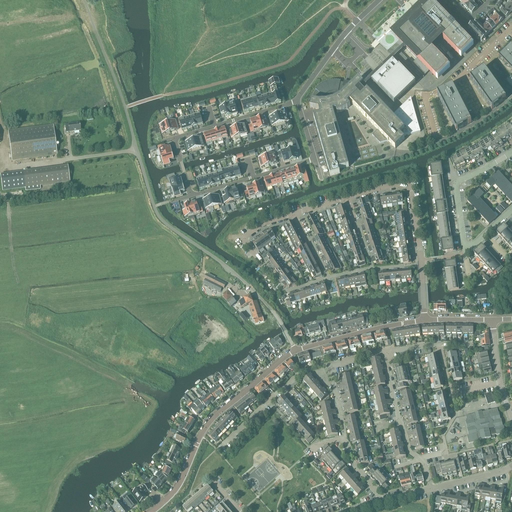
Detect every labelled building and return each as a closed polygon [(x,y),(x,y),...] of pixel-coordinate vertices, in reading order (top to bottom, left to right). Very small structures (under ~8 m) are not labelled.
[(372,35),(376,40),(375,41),(371,45),(375,49),(380,44),(395,59),(396,61),(412,77),(417,82),(428,71),(436,79),(438,81),(450,69),(448,68),(449,67),(441,59),(446,54),(452,49),(459,57),(460,57),(461,58),(473,47),(472,45),(430,1),(430,2),(428,0),(408,0),(407,1),(407,2),(405,4),(401,7),(374,33),(372,35)] [(464,6),(464,7),(468,11),(468,10),(474,5),(470,1),(464,6)] [(474,5),(468,10),(472,14),(478,8),(474,5)] [(504,8),(500,12),(506,18),(510,14),(504,8)] [(497,13),(493,17),(499,23),(499,24),(503,20),(497,13)] [(493,17),(490,21),(495,27),(499,23),(493,17)] [(490,21),(486,24),(492,30),(495,27),(490,21)] [(477,22),(473,25),(477,29),(474,31),(477,34),(483,28),(482,28),(477,22)] [(472,24),(468,28),(471,31),(470,31),(472,33),(473,32),(474,31),(477,29),(473,25),(472,24)] [(486,24),(482,28),(483,28),(488,34),(489,34),(488,34),(492,30),(486,24)] [(483,28),(477,34),(479,36),(482,34),(485,37),(488,34),(483,28)] [(479,36),(477,38),(478,40),(479,39),(482,42),(486,38),(485,37),(482,34),(479,36)] [(511,46),(510,45),(498,57),(511,70),(511,46)] [(393,61),(371,81),(394,105),(415,84),(393,61)] [(506,100),(484,69),(470,79),(492,110),(506,100)] [(355,107),(365,98),(365,97),(365,95),(365,94),(365,92),(365,91),(364,90),(363,89),(363,87),(363,86),(362,85),(364,84),(358,79),(348,88),(342,86),(344,84),(340,83),(336,82),(333,82),(329,83),(325,84),(322,86),(319,88),(316,91),(314,94),(313,97),(314,98),(313,101),(312,101),(310,108),(317,110),(319,110),(320,115),(314,117),(330,176),(340,173),(339,170),(349,167),(333,112),(336,111),(337,113),(340,112),(341,113),(347,109),(347,108),(349,106),(350,106),(348,104),(350,102),(355,107)] [(276,86),(270,87),(272,92),(272,95),(278,93),(276,86)] [(437,94),(456,131),(471,123),(452,86),(437,94)] [(272,92),(267,94),(270,106),(271,106),(275,104),(272,95),(272,92)] [(278,93),(272,95),(275,104),(281,103),(281,102),(278,93)] [(267,94),(262,95),(265,107),(270,106),(267,94)] [(256,96),(260,109),(265,107),(262,95),(257,97),(256,96)] [(256,96),(251,97),(254,109),(259,108),(260,109),(256,96)] [(251,97),(246,99),(249,111),(254,109),(251,97)] [(360,112),(377,130),(372,135),(380,143),(388,141),(395,149),(405,140),(402,137),(420,132),(411,98),(392,116),(374,98),(360,112)] [(246,99),(240,100),(244,112),(249,111),(246,99)] [(234,103),(228,104),(232,116),(238,114),(236,109),(239,108),(237,102),(234,103)] [(222,106),(219,107),(221,114),(224,113),(226,118),(232,116),(228,104),(222,106)] [(285,112),(277,114),(281,126),(285,125),(285,122),(288,122),(288,121),(285,112)] [(194,114),(197,126),(198,126),(203,124),(200,115),(199,113),(194,114)] [(194,114),(189,116),(192,127),(197,126),(194,114)] [(277,114),(269,117),(272,126),(275,125),(276,128),(281,126),(277,114)] [(189,116),(184,117),(187,129),(192,128),(192,127),(189,116)] [(184,117),(178,119),(182,131),(187,129),(184,117)] [(262,117),(256,119),(260,131),(260,130),(266,128),(269,127),(267,120),(263,121),(262,117)] [(171,119),(167,120),(170,132),(178,130),(175,120),(172,121),(171,119)] [(252,125),(248,126),(250,133),(254,132),(254,133),(260,131),(256,119),(250,120),(252,125)] [(162,124),(159,125),(162,134),(170,132),(167,120),(162,122),(162,124)] [(68,125),(69,132),(80,131),(79,123),(68,125)] [(244,124),(236,127),(240,139),(240,138),(240,136),(247,134),(244,124)] [(8,132),(12,160),(57,154),(53,126),(8,132)] [(236,127),(228,129),(231,139),(234,138),(235,140),(240,139),(236,127)] [(225,128),(219,130),(223,142),(223,141),(222,139),(228,138),(225,128)] [(500,131),(500,132),(506,141),(510,138),(511,140),(511,139),(504,129),(500,132),(500,131)] [(219,130),(214,131),(218,143),(223,142),(219,130)] [(209,133),(212,142),(217,141),(218,143),(214,131),(209,133)] [(500,132),(496,134),(503,146),(503,145),(502,144),(506,141),(500,132)] [(209,133),(204,134),(206,144),(212,142),(209,133)] [(495,135),(491,137),(498,148),(503,146),(496,134),(495,135)] [(201,137),(193,140),(197,151),(202,150),(201,148),(204,147),(201,137)] [(487,140),(494,151),(498,148),(491,137),(487,140)] [(193,140),(185,142),(188,151),(188,152),(191,151),(192,153),(197,151),(193,140)] [(483,142),(488,152),(493,149),(494,151),(487,140),(483,143),(483,142)] [(483,143),(478,145),(484,157),(485,156),(484,155),(488,152),(483,142),(482,142),(483,143)] [(164,145),(158,147),(159,150),(160,156),(159,156),(159,157),(172,153),(170,147),(165,148),(164,145)] [(478,145),(474,147),(480,159),(484,157),(478,145)] [(292,147),(286,149),(290,161),(296,160),(294,155),(298,154),(296,147),(292,148),(292,147)] [(469,150),(475,161),(480,159),(474,147),(469,150)] [(280,152),(277,153),(279,159),(282,159),(284,163),(290,161),(286,149),(280,151),(280,152)] [(465,152),(470,162),(474,160),(475,162),(475,161),(469,150),(465,152)] [(270,152),(265,154),(269,165),(277,163),(274,153),(271,154),(270,152)] [(465,152),(460,154),(465,166),(466,166),(465,164),(469,162),(470,162),(465,152),(464,152),(465,152)] [(172,153),(159,157),(161,163),(162,162),(163,165),(170,163),(171,163),(170,160),(174,159),(172,153)] [(266,156),(258,158),(261,168),(269,165),(265,154),(266,156)] [(460,155),(456,156),(461,168),(465,166),(460,154),(460,155)] [(450,159),(456,170),(456,171),(461,168),(456,156),(451,159),(451,158),(450,159)] [(237,164),(232,166),(236,178),(241,176),(238,167),(237,164)] [(70,182),(68,166),(23,172),(25,188),(25,191),(40,189),(40,186),(70,182)] [(227,168),(230,179),(236,178),(232,166),(227,168)] [(300,167),(295,169),(298,180),(304,179),(303,177),(301,170),(300,167)] [(230,179),(227,168),(222,169),(225,181),(230,180),(230,179)] [(222,169),(216,171),(220,184),(221,184),(220,183),(225,181),(222,169)] [(295,169),(290,170),(293,182),(298,180),(295,169)] [(290,170),(284,172),(288,184),(293,182),(290,170)] [(217,172),(212,173),(215,185),(220,184),(216,171),(217,172)] [(23,172),(0,175),(2,191),(25,188),(23,172)] [(284,172),(279,173),(283,186),(283,185),(288,184),(284,172)] [(212,173),(206,175),(210,187),(215,185),(212,173)] [(279,174),(274,176),(278,188),(283,186),(279,173),(279,174)] [(487,191),(495,185),(494,185),(502,177),(498,173),(483,187),(487,191)] [(201,177),(205,188),(210,187),(206,175),(201,177)] [(274,176),(269,177),(272,187),(277,186),(278,188),(274,176)] [(175,177),(169,179),(170,182),(169,182),(171,188),(183,185),(181,179),(176,180),(175,177)] [(200,177),(196,178),(196,179),(199,190),(205,188),(201,177),(200,177)] [(269,178),(264,179),(267,189),(272,187),(269,177),(269,178)] [(494,185),(495,185),(498,188),(505,181),(502,177),(494,185)] [(498,188),(501,192),(509,185),(505,181),(498,188)] [(258,183),(252,185),(256,196),(262,194),(265,193),(263,187),(260,188),(258,183)] [(183,185),(171,188),(174,197),(181,195),(180,192),(181,192),(184,191),(183,185)] [(248,191),(245,192),(247,199),(250,198),(256,196),(252,185),(246,187),(248,191)] [(501,192),(505,196),(511,188),(509,185),(501,192)] [(236,188),(230,189),(234,202),(240,200),(240,199),(243,198),(241,191),(238,192),(236,188)] [(467,202),(471,206),(479,199),(486,193),(482,188),(467,202)] [(226,196),(223,197),(225,203),(233,201),(234,202),(230,189),(224,191),(226,196)] [(218,195),(211,197),(213,207),(221,205),(221,204),(219,195),(218,195)] [(211,197),(203,200),(205,209),(213,207),(211,197)] [(358,202),(360,207),(368,204),(368,205),(370,204),(368,199),(358,202)] [(471,206),(475,210),(482,203),(479,199),(471,206)] [(196,202),(190,204),(194,216),(200,214),(200,213),(203,212),(201,205),(198,206),(196,202)] [(475,210),(478,214),(486,206),(482,203),(475,210)] [(183,211),(184,217),(188,217),(188,218),(194,216),(190,204),(184,205),(185,209),(186,210),(183,211)] [(360,207),(362,212),(372,209),(370,204),(368,205),(368,204),(360,207)] [(334,209),(336,214),(346,211),(344,206),(334,209)] [(478,214),(482,217),(489,210),(486,206),(478,214)] [(363,217),(371,215),(373,214),(372,209),(362,212),(363,217)] [(482,217),(485,221),(493,214),(489,210),(482,217)] [(338,219),(340,219),(347,216),(346,211),(336,214),(338,219)] [(314,215),(307,219),(309,224),(318,219),(316,214),(314,215)] [(493,214),(485,221),(489,225),(496,218),(493,214)] [(318,219),(309,224),(312,229),(321,224),(318,219)] [(361,227),(362,229),(373,226),(371,221),(371,220),(365,222),(363,223),(364,226),(361,227)] [(292,222),(283,226),(285,231),(294,227),(292,222)] [(341,230),(343,229),(351,227),(349,222),(341,224),(340,225),(341,230)] [(321,224),(312,229),(314,233),(323,229),(321,224)] [(499,237),(507,230),(503,226),(495,233),(497,235),(498,235),(499,237)] [(294,227),(285,231),(288,236),(296,232),(294,227)] [(323,229),(314,233),(317,238),(322,235),(323,235),(324,235),(324,234),(326,234),(323,229)] [(502,241),(511,233),(509,229),(508,229),(507,230),(499,237),(501,239),(503,241),(502,241)] [(266,230),(264,231),(270,240),(275,237),(270,230),(268,232),(266,230)] [(263,235),(261,237),(267,245),(272,242),(270,240),(264,231),(262,233),(263,235)] [(365,237),(365,239),(376,236),(375,231),(366,233),(367,236),(365,237)] [(296,232),(288,236),(290,241),(299,237),(296,232)] [(506,245),(511,239),(511,232),(511,233),(502,241),(504,243),(505,243),(507,244),(506,245)] [(317,238),(312,240),(314,243),(316,242),(317,244),(325,240),(323,235),(322,235),(317,238)] [(348,239),(350,244),(358,241),(357,239),(360,238),(359,235),(348,239)] [(257,236),(255,238),(263,248),(267,245),(261,237),(259,238),(257,236)] [(299,237),(290,241),(292,246),(301,242),(299,237)] [(263,248),(255,238),(253,239),(255,242),(252,243),(259,252),(263,248)] [(319,246),(316,248),(317,250),(327,245),(325,240),(317,244),(319,246)] [(368,247),(369,250),(380,246),(378,241),(370,244),(371,246),(368,247)] [(301,242),(292,246),(295,251),(299,249),(304,246),(301,242)] [(327,245),(317,250),(319,253),(321,251),(322,254),(332,249),(329,244),(327,245)] [(304,246),(299,249),(301,254),(311,249),(310,246),(307,248),(306,245),(304,246)] [(352,249),(354,254),(361,252),(360,249),(363,248),(362,246),(352,249)] [(474,253),(477,257),(486,250),(485,250),(483,248),(484,248),(482,246),(474,253)] [(301,254),(300,255),(302,259),(311,255),(310,252),(312,251),(311,249),(301,254)] [(323,256),(321,257),(322,260),(334,254),(332,249),(322,254),(323,256)] [(284,251),(290,260),(292,258),(286,250),(284,251)] [(476,259),(481,261),(489,254),(487,252),(488,252),(486,250),(477,257),(476,258),(476,259)] [(270,262),(276,257),(278,256),(275,251),(264,259),(266,261),(268,260),(270,262)] [(371,257),(372,260),(383,256),(381,251),(373,254),(374,257),(371,257)] [(334,254),(322,260),(323,262),(326,261),(327,263),(337,258),(334,254)] [(480,263),(485,265),(493,257),(492,258),(490,256),(491,256),(489,254),(481,261),(480,262),(480,263)] [(311,255),(302,259),(304,264),(316,258),(315,256),(312,257),(311,255)] [(366,256),(355,259),(358,268),(365,265),(365,262),(364,259),(366,259),(366,256)] [(383,256),(372,260),(373,263),(376,262),(376,264),(387,261),(385,256),(383,256)] [(269,266),(271,268),(280,261),(276,257),(270,262),(271,264),(269,266)] [(484,267),(488,269),(496,262),(494,260),(495,260),(493,257),(485,265),(484,266),(484,267)] [(316,258),(304,264),(307,269),(316,264),(315,262),(317,261),(316,258)] [(328,266),(326,267),(327,269),(339,263),(337,258),(327,263),(328,266)] [(275,268),(276,271),(283,266),(280,261),(271,268),(272,270),(275,268)] [(496,262),(488,269),(487,270),(488,270),(492,273),(492,274),(495,271),(498,273),(503,268),(501,266),(500,266),(498,264),(499,264),(497,261),(496,262)] [(339,263),(327,269),(328,272),(331,271),(332,273),(340,269),(342,268),(339,263)] [(316,264),(307,269),(309,274),(311,273),(321,268),(320,265),(317,267),(316,264)] [(275,274),(277,277),(286,270),(283,266),(276,271),(278,273),(275,274)] [(321,268),(311,273),(314,278),(313,278),(314,280),(319,278),(322,277),(321,274),(320,272),(322,270),(321,268)] [(408,269),(405,269),(406,280),(414,279),(413,275),(411,275),(411,271),(408,271),(408,269)] [(281,277),(283,279),(289,274),(286,270),(277,277),(279,279),(281,277)] [(282,283),(284,285),(292,279),(289,274),(283,279),(284,281),(282,283)] [(353,275),(355,285),(356,288),(361,287),(359,276),(356,277),(356,274),(353,275)] [(205,279),(203,284),(220,292),(222,288),(224,288),(226,284),(206,275),(204,279),(205,279)] [(292,279),(284,285),(285,287),(287,286),(289,288),(292,286),(296,283),(292,279)] [(315,284),(313,285),(316,296),(321,294),(319,286),(316,287),(315,284)] [(305,288),(303,289),(306,299),(311,297),(309,290),(306,290),(305,288)] [(295,291),(292,292),(296,302),(301,301),(298,293),(296,294),(295,291)] [(289,299),(286,300),(288,307),(296,305),(296,302),(292,292),(290,293),(291,296),(288,296),(289,299)] [(250,297),(239,301),(241,308),(249,305),(255,325),(264,322),(257,302),(253,303),(250,297)] [(227,302),(231,307),(236,302),(232,298),(227,302)] [(239,315),(245,321),(249,318),(243,312),(239,315)] [(363,316),(357,318),(359,326),(361,325),(361,326),(368,324),(367,319),(364,320),(363,316)] [(317,326),(313,327),(315,334),(320,332),(319,326),(322,325),(321,321),(316,323),(317,326)] [(332,328),(328,329),(330,334),(337,332),(338,331),(336,323),(331,325),(332,328)] [(293,334),(293,337),(296,336),(297,338),(302,336),(304,335),(303,335),(305,334),(304,331),(303,327),(299,328),(300,330),(295,332),(295,333),(293,334)] [(282,345),(283,344),(280,340),(283,337),(281,335),(277,338),(277,339),(274,341),(279,348),(280,347),(281,347),(282,346),(282,345)] [(369,336),(366,336),(369,346),(371,345),(375,344),(372,335),(371,335),(370,335),(369,336)] [(369,346),(366,336),(364,337),(363,337),(362,337),(361,337),(361,338),(363,347),(369,346)] [(355,347),(353,339),(351,340),(350,340),(349,340),(349,341),(348,341),(350,348),(350,350),(356,349),(355,347)] [(266,346),(271,352),(272,353),(274,351),(275,350),(276,351),(277,350),(277,349),(279,348),(274,341),(270,344),(270,343),(266,346)] [(263,350),(260,352),(265,358),(266,357),(267,357),(269,356),(269,355),(269,354),(271,352),(266,346),(265,347),(262,349),(263,350)] [(330,355),(328,346),(325,347),(323,347),(323,348),(319,349),(320,352),(312,354),(313,360),(330,355)] [(254,357),(253,358),(255,361),(256,361),(258,359),(261,362),(261,361),(263,361),(264,360),(264,359),(265,358),(260,352),(260,353),(258,350),(257,351),(258,354),(256,356),(254,357)] [(472,359),(472,360),(488,356),(487,351),(475,354),(476,358),(472,359)] [(447,355),(449,360),(460,358),(460,357),(459,352),(447,355)] [(305,362),(303,354),(301,355),(301,354),(297,355),(300,364),(305,362)] [(370,360),(372,366),(380,364),(379,361),(381,360),(380,355),(373,356),(374,359),(370,360)] [(248,360),(249,360),(253,366),(257,362),(256,361),(255,361),(253,358),(252,357),(248,360)] [(248,364),(245,367),(250,372),(255,368),(253,366),(249,360),(246,362),(248,364)] [(289,370),(292,374),(294,372),(291,368),(294,366),(289,360),(284,364),(289,370)] [(474,369),(475,371),(490,367),(489,362),(478,364),(479,368),(474,369)] [(250,372),(245,367),(242,369),(240,367),(239,368),(236,364),(234,365),(238,369),(240,372),(241,371),(245,376),(250,372)] [(281,367),(279,368),(284,374),(288,370),(283,365),(282,365),(281,366),(281,367)] [(490,367),(475,371),(475,372),(479,371),(480,375),(492,372),(490,367)] [(232,368),(231,370),(239,381),(244,378),(239,372),(237,374),(232,368)] [(284,374),(279,368),(277,370),(276,370),(275,371),(275,372),(279,378),(280,378),(281,379),(284,377),(282,375),(284,374)] [(239,381),(231,370),(230,370),(230,369),(227,370),(233,377),(231,379),(235,384),(239,381)] [(303,381),(307,385),(313,379),(311,377),(312,376),(309,372),(307,375),(308,376),(303,381)] [(223,373),(220,375),(229,388),(234,385),(230,380),(227,382),(224,377),(224,378),(223,376),(224,376),(223,373)] [(271,375),(269,377),(274,383),(278,379),(273,374),(272,374),(271,375)] [(341,379),(342,382),(351,380),(349,374),(343,376),(342,374),(339,374),(340,379),(341,379)] [(229,388),(220,375),(217,376),(220,380),(221,380),(224,384),(221,386),(225,392),(229,388)] [(274,383),(269,377),(267,379),(266,379),(265,380),(265,381),(270,387),(274,383)] [(396,385),(406,383),(410,382),(409,377),(397,380),(398,381),(396,382),(396,385)] [(307,385),(310,389),(318,382),(316,381),(315,381),(313,379),(307,385)] [(338,386),(339,388),(352,385),(351,380),(342,382),(343,385),(338,386)] [(442,381),(434,383),(433,383),(434,389),(433,389),(433,392),(441,390),(440,388),(443,387),(442,381)] [(261,384),(259,386),(264,392),(268,388),(263,382),(263,383),(262,383),(261,384)] [(310,389),(314,393),(320,387),(318,385),(319,384),(318,382),(310,389)] [(218,388),(215,390),(219,396),(224,393),(218,384),(216,386),(218,388)] [(264,392),(259,386),(257,388),(256,388),(255,389),(255,390),(260,396),(264,392)] [(314,393),(317,397),(325,390),(324,389),(322,390),(320,387),(314,393)] [(199,388),(198,390),(210,404),(211,402),(212,402),(213,401),(213,400),(214,400),(209,394),(207,396),(199,388)] [(402,395),(403,398),(412,396),(410,391),(407,392),(406,389),(400,390),(401,396),(402,395)] [(210,404),(198,390),(196,392),(203,400),(201,402),(205,407),(206,407),(207,407),(208,406),(208,405),(210,404)] [(219,396),(215,390),(212,392),(211,391),(209,392),(215,399),(219,396)] [(325,390),(317,397),(321,401),(328,396),(326,393),(327,392),(325,390)] [(341,396),(341,398),(354,396),(353,390),(345,392),(345,395),(341,396)] [(375,395),(376,400),(385,398),(384,395),(388,394),(388,392),(375,395)] [(249,396),(247,397),(253,404),(257,400),(251,393),(248,395),(249,396)] [(485,395),(488,405),(495,402),(492,393),(485,395)] [(278,405),(280,407),(287,400),(284,396),(277,402),(279,404),(278,405)] [(399,402),(400,405),(413,402),(412,396),(403,398),(404,401),(399,402)] [(245,398),(243,400),(248,407),(253,404),(247,397),(246,398),(245,398)] [(197,400),(193,404),(201,412),(202,411),(203,411),(204,409),(204,408),(205,408),(199,402),(197,400)] [(240,403),(239,404),(244,411),(248,407),(243,400),(240,402),(240,403)] [(282,408),(285,410),(291,404),(287,400),(280,407),(281,409),(282,408)] [(320,405),(322,410),(330,408),(329,405),(331,405),(330,400),(327,401),(327,403),(320,405)] [(343,407),(344,409),(357,406),(355,401),(347,403),(348,406),(343,407)] [(377,406),(378,411),(387,409),(386,406),(391,405),(390,403),(377,406)] [(201,412),(193,404),(188,408),(192,412),(192,411),(197,416),(197,415),(198,415),(199,414),(199,413),(201,412)] [(244,411),(239,404),(237,405),(234,407),(236,410),(234,411),(238,416),(244,411)] [(285,414),(287,415),(295,408),(291,404),(285,410),(287,413),(285,414)] [(402,413),(402,415),(415,412),(414,407),(406,409),(406,412),(402,413)] [(290,416),(292,418),(298,413),(295,408),(287,415),(289,417),(290,416)] [(387,409),(378,411),(380,416),(386,415),(387,417),(390,416),(389,412),(388,412),(387,409)] [(490,436),(496,435),(505,433),(503,426),(501,419),(500,420),(499,413),(498,413),(497,409),(482,412),(481,411),(474,413),(474,414),(466,416),(467,420),(467,422),(465,422),(469,436),(467,436),(469,444),(478,442),(478,441),(480,440),(491,438),(490,436)] [(228,415),(227,416),(233,421),(237,417),(230,411),(227,414),(228,415)] [(323,415),(324,421),(333,419),(332,416),(336,415),(336,412),(323,415)] [(290,424),(292,425),(300,419),(302,417),(298,413),(292,418),(294,421),(290,424)] [(347,420),(347,423),(356,421),(355,416),(348,417),(347,415),(344,416),(345,421),(347,420)] [(225,417),(222,419),(229,425),(233,421),(227,416),(225,417)] [(416,417),(408,419),(409,422),(407,423),(408,427),(412,427),(411,425),(418,423),(416,417)] [(190,418),(189,418),(186,424),(192,427),(195,421),(190,418)] [(221,422),(219,424),(225,429),(229,425),(222,419),(220,422),(221,422)] [(295,426),(297,429),(303,423),(300,419),(292,425),(294,427),(295,426)] [(180,428),(179,428),(178,431),(184,434),(185,432),(187,432),(188,433),(192,427),(186,424),(183,422),(180,428)] [(298,432),(299,434),(307,427),(303,423),(297,429),(299,431),(298,432)] [(325,426),(327,431),(335,429),(334,426),(339,425),(338,423),(325,426)] [(217,425),(215,427),(222,433),(225,429),(219,424),(218,425),(217,425)] [(407,432),(408,434),(421,431),(419,426),(411,428),(412,431),(407,432)] [(213,430),(212,432),(218,437),(222,433),(215,427),(213,430)] [(302,434),(304,437),(310,431),(307,427),(299,434),(301,435),(302,434)] [(335,429),(327,431),(328,437),(334,435),(335,437),(338,437),(337,432),(336,432),(335,429)] [(310,431),(304,437),(306,439),(305,440),(308,444),(313,440),(311,438),(314,435),(310,431)] [(218,437),(212,432),(211,433),(210,432),(207,435),(214,441),(218,437)] [(176,436),(178,436),(176,440),(184,444),(187,438),(177,433),(176,436)] [(410,443),(410,445),(423,442),(422,437),(413,439),(414,442),(410,443)] [(507,447),(503,448),(505,459),(506,458),(506,459),(507,459),(509,459),(510,458),(511,457),(510,455),(511,454),(511,449),(511,446),(510,446),(510,445),(507,446),(507,447)] [(174,446),(171,454),(178,457),(179,455),(178,455),(180,449),(174,446)] [(491,447),(489,448),(493,465),(498,464),(496,456),(493,456),(492,451),(491,447)] [(322,454),(325,458),(333,451),(329,448),(322,454)] [(481,450),(473,451),(474,456),(477,455),(479,462),(476,462),(477,469),(482,468),(483,468),(481,463),(484,463),(482,455),(481,450)] [(322,461),(325,464),(334,456),(333,455),(335,454),(333,451),(325,458),(322,461)] [(403,451),(394,453),(396,459),(402,457),(403,459),(406,458),(405,454),(404,454),(403,451)] [(178,457),(171,454),(167,461),(166,460),(164,464),(171,468),(172,464),(173,464),(176,459),(177,459),(178,457)] [(325,464),(328,468),(337,460),(334,456),(325,464)] [(468,462),(467,463),(469,470),(470,470),(471,471),(476,469),(473,456),(470,457),(471,462),(468,462)] [(469,470),(467,463),(466,463),(464,463),(462,459),(459,460),(463,473),(468,471),(469,470)] [(332,472),(335,469),(342,462),(340,460),(338,461),(337,460),(328,468),(332,472)] [(342,462),(335,469),(338,472),(345,466),(342,462)] [(418,476),(416,466),(414,467),(418,483),(424,482),(422,475),(418,476)] [(162,474),(169,477),(172,470),(165,467),(163,471),(160,470),(160,472),(162,474)] [(340,475),(344,480),(350,474),(348,472),(349,471),(346,467),(343,469),(345,471),(340,475)] [(367,474),(371,478),(378,471),(375,468),(367,474)] [(375,479),(375,480),(384,472),(381,468),(378,471),(371,478),(373,480),(375,479)] [(375,480),(379,484),(388,476),(384,472),(375,480)] [(159,473),(155,478),(163,484),(167,479),(163,475),(161,474),(159,473)] [(344,480),(347,484),(357,475),(355,473),(352,476),(350,474),(344,480)] [(347,484),(351,488),(357,482),(355,480),(359,477),(357,475),(347,484)] [(378,486),(380,489),(388,482),(391,479),(388,476),(379,484),(380,485),(378,486)] [(163,484),(155,478),(151,483),(152,485),(158,490),(163,484)] [(351,488),(354,492),(364,483),(363,481),(359,484),(357,482),(351,488)] [(388,482),(380,489),(383,492),(391,486),(388,482)] [(364,483),(354,492),(358,496),(365,490),(362,488),(366,485),(364,483)] [(144,494),(148,491),(144,486),(139,489),(139,488),(133,493),(140,502),(146,497),(144,494)] [(208,486),(203,489),(209,496),(213,492),(208,486)] [(496,500),(495,503),(501,504),(501,501),(502,497),(505,498),(506,494),(503,493),(504,488),(501,487),(500,492),(498,491),(496,500)] [(203,489),(199,493),(205,500),(209,496),(203,489)] [(440,504),(446,505),(448,492),(446,491),(445,496),(442,495),(441,497),(437,497),(436,499),(433,498),(432,504),(440,505),(440,504)] [(199,493),(195,497),(201,503),(205,500),(199,493)] [(342,495),(337,497),(341,509),(344,508),(342,504),(345,503),(342,495)] [(463,499),(462,507),(461,510),(470,511),(471,504),(468,503),(469,495),(467,495),(466,499),(463,499)] [(129,506),(131,509),(137,504),(130,496),(129,497),(128,496),(125,498),(125,499),(126,500),(125,500),(122,502),(126,508),(129,506)] [(195,497),(191,500),(197,507),(201,503),(195,497)] [(337,497),(331,499),(335,507),(338,506),(339,510),(341,509),(337,497)] [(331,499),(326,501),(330,511),(333,511),(332,508),(335,507),(331,499)] [(191,500),(187,504),(193,510),(197,507),(191,500)] [(127,511),(128,511),(119,501),(119,502),(115,501),(114,506),(113,507),(112,506),(112,507),(116,511),(127,511)] [(330,511),(326,501),(321,503),(325,511),(327,510),(328,511),(330,511)] [(321,503),(316,505),(319,511),(322,511),(325,511),(321,503)]
